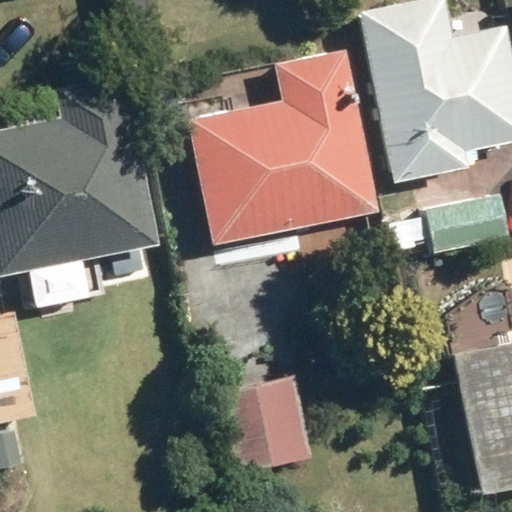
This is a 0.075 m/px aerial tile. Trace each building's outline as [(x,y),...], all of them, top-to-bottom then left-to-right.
[(388,0),(348,8),(382,179),(457,164),(453,148),(511,136),(511,117),(493,21),(439,32),(432,0),(388,0)] [(177,116),(203,243),(369,209),(335,46),(262,61),(269,97),(177,116)] [(0,126),(0,271),(148,242),(115,75),(46,89),(52,117),(0,126)] [(415,208),(424,251),(499,236),(490,193),(415,208)] [(0,310),(0,418),(27,413),(6,309),(0,310)] [(511,333),(441,348),(470,490),(511,482),(511,333)] [(204,390),(220,470),(302,454),(285,373),(204,390)]
